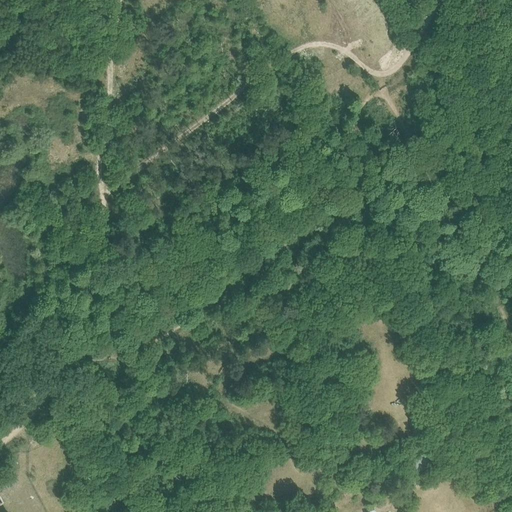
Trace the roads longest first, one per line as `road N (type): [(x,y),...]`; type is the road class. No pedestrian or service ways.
road 1 (track): [(69,361),(108,192),(290,50),(334,48),(370,72)]
road 2 (track): [(69,361),(101,353),(231,268),(335,139),(370,72)]
road 3 (track): [(119,0),(97,178),(108,192)]
